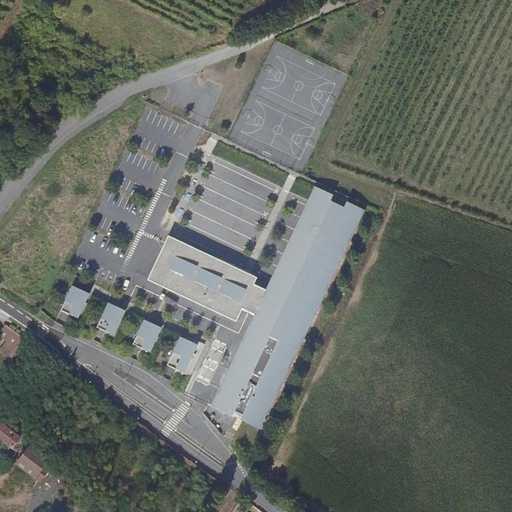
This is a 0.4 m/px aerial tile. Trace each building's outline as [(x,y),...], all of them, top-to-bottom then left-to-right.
[(169,235),(147,279),(221,314),(238,322),(244,309),(257,316),(240,353),(228,348),(210,385),(222,391),(214,407),(231,415),(233,412),(247,419),(245,422),(263,430),(366,207),(317,185),(269,291),(255,285),(258,277),(169,235)] [(71,286),(59,310),(76,319),(88,294),(71,286)] [(108,303),(96,328),(113,336),(125,311),(108,303)] [(144,321),(132,345),(150,353),(161,329),(144,321)] [(0,337),(3,340),(15,348),(18,344),(22,337),(5,326),(0,333),(0,337)] [(181,338),(167,366),(185,375),(198,346),(181,338)] [(15,348),(11,355),(20,361),(27,349),(18,344),(15,348)] [(0,439),(9,447),(17,437),(0,424),(0,439)] [(0,454),(2,456),(9,447),(0,439),(0,454)] [(38,481),(44,474),(37,469),(47,457),(28,441),(12,460),(38,481)]
